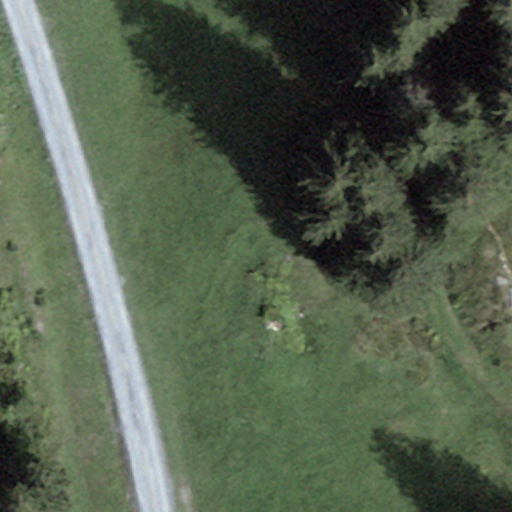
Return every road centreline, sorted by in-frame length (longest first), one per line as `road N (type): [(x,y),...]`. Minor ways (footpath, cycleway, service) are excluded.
road 1 (track): [(16,0),(123,355),(157,511)]
road 2 (track): [(511,404),(447,323),(400,213),(319,119),(195,0)]
